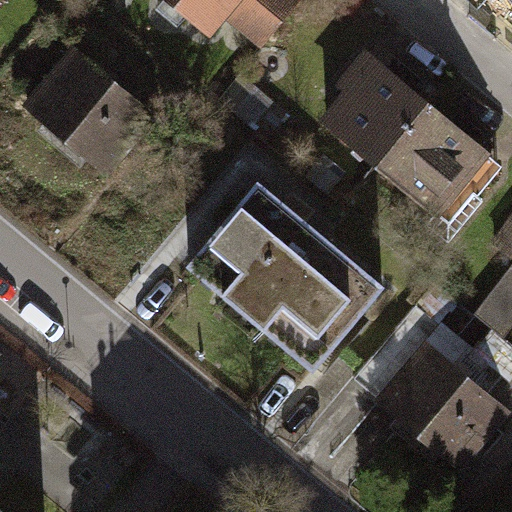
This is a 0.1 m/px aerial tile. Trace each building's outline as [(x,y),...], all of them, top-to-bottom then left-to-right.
[(262,0),(140,0),(215,59),(262,0)] [(155,118),(73,50),(23,110),(105,178),(155,118)] [(493,162),(367,60),(312,128),(438,229),(493,162)] [(379,301),(246,198),(179,285),(312,387),(379,301)] [(503,415),(426,352),(379,408),(457,472),(503,415)]
